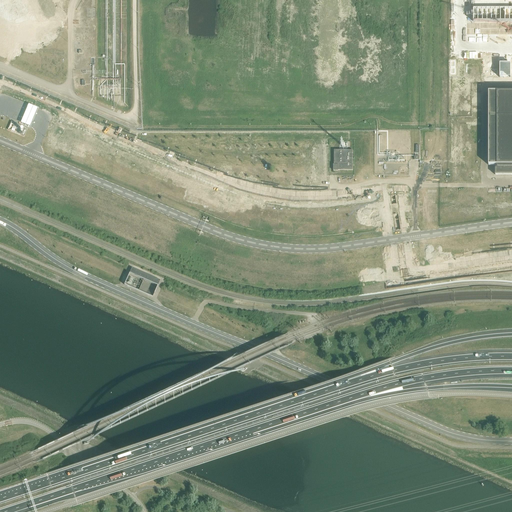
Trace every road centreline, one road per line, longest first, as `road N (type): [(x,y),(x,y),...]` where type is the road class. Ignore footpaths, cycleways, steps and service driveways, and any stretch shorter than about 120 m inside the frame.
road 1 (unclassified): [(511,442),(455,435),(192,323),(70,269),(0,220)]
road 2 (unclassified): [(511,222),(329,248),(261,245),(0,140)]
road 3 (unclassified): [(511,395),(449,393),(375,404),(46,511)]
road 4 (motorway): [(4,511),(351,398)]
road 5 (motorway): [(335,388),(0,500)]
road 6 (motorway): [(511,334),(434,347),(335,388)]
road 7 (motorway): [(511,357),(440,361),(335,388)]
road 8 (unclassified): [(143,511),(47,430),(26,421),(0,424)]
road 9 (motorway): [(351,398),(437,375),(511,370)]
road 10 (motorway): [(351,398),(511,386)]
